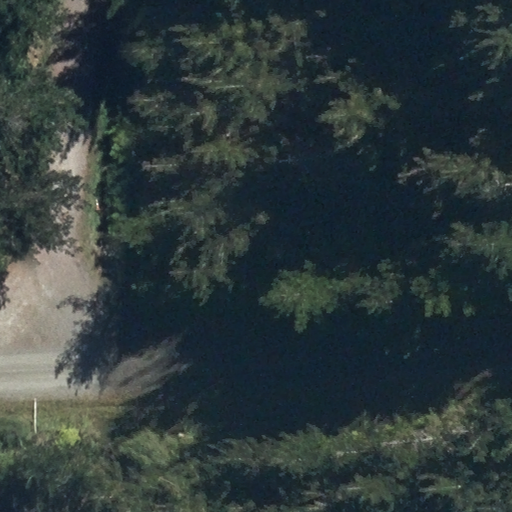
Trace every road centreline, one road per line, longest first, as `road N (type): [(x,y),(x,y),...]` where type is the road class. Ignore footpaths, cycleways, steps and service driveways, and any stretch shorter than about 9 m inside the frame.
road 1 (track): [(511,314),(0,364)]
road 2 (track): [(15,363),(61,234),(80,0)]
